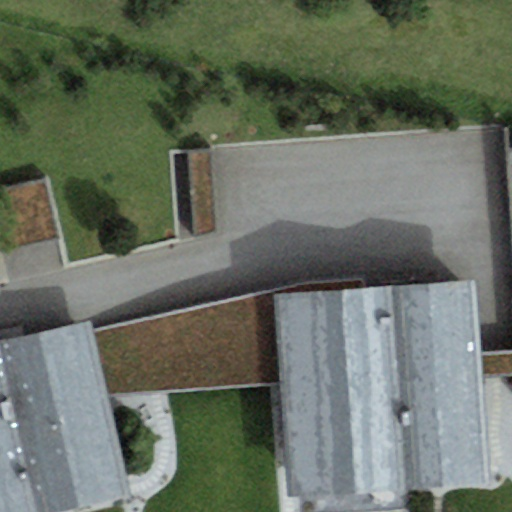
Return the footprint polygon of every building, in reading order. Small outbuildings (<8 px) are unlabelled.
[(222,225),(214,146),(188,149),(197,228),(222,225)] [(0,243),(55,229),(42,183),(0,194),(0,243)] [(467,278),(285,287),(290,376),(295,475),(478,465),(467,278)] [(285,287),(88,340),(100,392),(290,376),(285,287)] [(85,326),(0,346),(0,500),(119,472),(100,392),(88,340),(85,326)]
